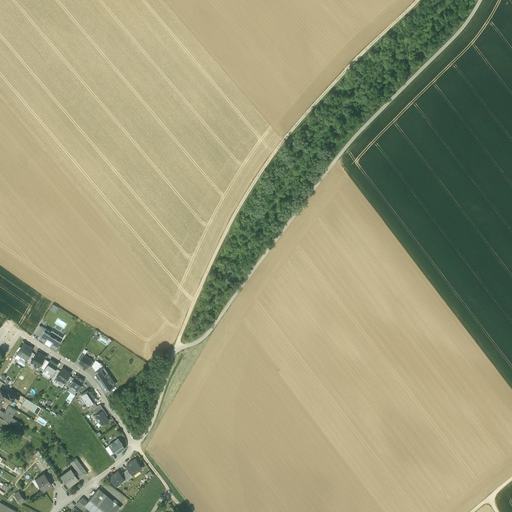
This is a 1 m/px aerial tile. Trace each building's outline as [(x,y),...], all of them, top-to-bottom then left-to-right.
[(59,308),(53,305),(50,310),(55,314),(59,308)] [(40,336),(45,328),(39,325),(34,332),(40,336)] [(52,333),(45,328),(40,336),(39,338),(55,348),(58,345),(61,340),(57,338),(59,335),(53,331),(52,333)] [(32,348),(23,343),(17,353),(25,359),(30,351),(32,348)] [(39,366),(43,358),(45,356),(37,351),(31,362),(38,366),(39,366)] [(92,360),(84,355),(80,361),(79,363),(87,368),(92,360)] [(57,364),(50,360),(49,361),(44,369),(44,370),(51,374),(57,364)] [(95,360),(92,366),(96,371),(103,366),(101,364),(95,360)] [(96,371),(94,372),(98,377),(97,378),(105,391),(115,384),(103,366),(96,371)] [(66,370),(62,367),(56,377),(60,379),(59,380),(64,382),(68,375),(70,373),(66,371),(66,370)] [(83,380),(75,375),(74,378),(69,386),(76,390),(83,380)] [(0,389),(0,399),(3,401),(4,398),(11,402),(13,399),(16,401),(18,398),(8,392),(7,393),(0,389)] [(87,390),(81,395),(83,398),(86,402),(88,405),(88,404),(93,401),(94,400),(93,398),(95,397),(90,391),(89,392),(87,390)] [(41,407),(26,398),(22,404),(37,414),(41,407)] [(16,409),(9,405),(3,414),(1,417),(3,418),(18,428),(22,423),(11,417),(16,409)] [(97,406),(92,409),(96,414),(102,409),(99,405),(97,406)] [(101,425),(109,420),(102,409),(96,414),(93,416),(97,422),(99,422),(101,425)] [(61,418),(63,412),(59,410),(58,413),(51,410),(49,413),(61,418)] [(111,444),(109,446),(113,451),(115,450),(117,454),(124,449),(122,445),(118,439),(115,441),(114,441),(111,443),(111,444)] [(114,453),(113,451),(109,446),(105,448),(110,456),(114,453)] [(41,453),(37,456),(44,466),(47,463),(41,453)] [(77,472),(83,468),(76,458),(70,462),(77,472)] [(142,468),(135,460),(126,466),(128,469),(133,475),(142,468)] [(74,474),(78,479),(78,480),(88,473),(83,468),(77,472),(74,474)] [(56,482),(59,480),(51,469),(48,471),(56,482)] [(64,475),(63,474),(61,476),(68,486),(74,482),(78,479),(74,474),(70,469),(67,471),(68,472),(64,475)] [(133,476),(133,475),(128,469),(125,471),(130,478),(133,476)] [(130,478),(125,471),(120,475),(124,480),(125,482),(130,478)] [(124,480),(120,475),(118,472),(110,478),(116,487),(120,484),(119,483),(124,480)] [(52,485),(44,474),(35,480),(43,491),(52,485)] [(117,511),(119,510),(96,490),(87,502),(83,506),(86,508),(90,511),(117,511)] [(24,500),(19,492),(14,495),(20,503),(24,500)] [(83,506),(87,502),(82,498),(81,500),(80,500),(76,504),(83,510),(86,508),(83,506)] [(0,502),(0,511),(15,511),(16,511),(0,502)]
